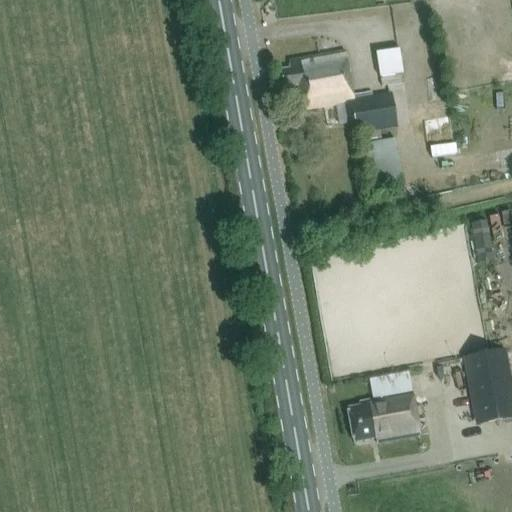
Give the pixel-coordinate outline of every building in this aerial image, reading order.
[(403,75),(400,50),(376,54),(381,87),(402,84),(401,75),(403,75)] [(350,97),(342,53),(287,63),(288,67),(278,69),(281,89),(295,87),(299,111),(345,104),(350,134),(393,127),(388,97),(369,100),(368,94),(350,97)] [(403,187),(395,140),(362,146),(370,193),(403,187)] [(486,222),(470,225),(478,265),(493,262),(486,222)] [(511,415),(499,352),(464,359),(477,425),(511,417),(511,415)] [(379,392),(378,381),(368,383),(370,393),(379,392)] [(417,436),(409,394),(357,404),(358,408),(345,410),(351,443),(374,439),(375,444),(417,436)]
